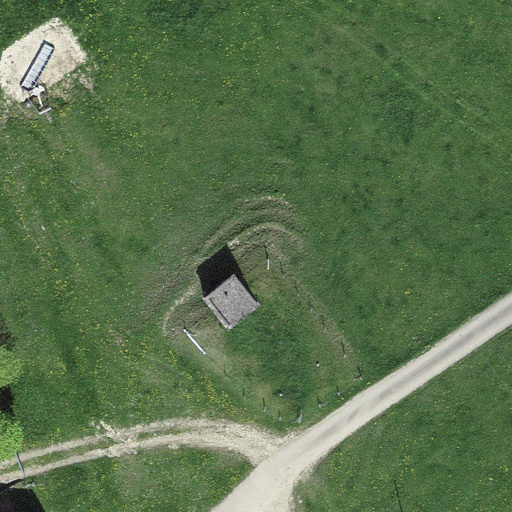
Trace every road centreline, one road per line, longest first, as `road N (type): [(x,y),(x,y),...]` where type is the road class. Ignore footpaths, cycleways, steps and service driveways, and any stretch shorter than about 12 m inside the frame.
road 1 (track): [(245,511),(291,457),(232,438),(187,430),(124,436),(16,469)]
road 2 (track): [(291,457),(511,304)]
